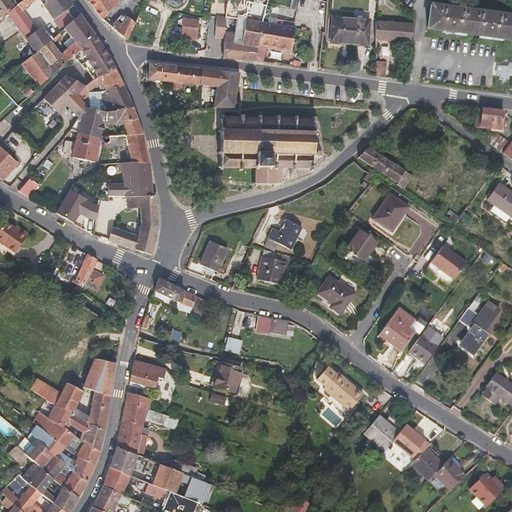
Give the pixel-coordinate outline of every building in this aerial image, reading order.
[(14,7),(9,0),(0,0),(0,18),(8,13),(14,7)] [(80,14),(69,0),(22,0),(14,7),(8,13),(36,53),(50,40),(39,24),(35,28),(22,11),(35,0),(38,0),(53,20),(63,28),(80,14)] [(89,0),(90,0),(88,1),(102,20),(116,0),(89,0)] [(129,0),(142,9),(145,0),(129,0)] [(511,15),(431,5),(428,28),(511,39),(511,15)] [(148,28),(153,15),(141,10),(135,23),(148,28)] [(73,56),(82,49),(81,47),(95,35),(80,14),(63,28),(74,42),(61,54),(53,44),(61,36),(58,33),(50,40),(36,53),(21,64),(28,73),(39,87),(73,56)] [(226,17),(217,16),(215,38),(224,39),(225,33),(226,17)] [(367,46),(369,20),(332,17),(330,43),(367,46)] [(196,38),(199,21),(183,18),(181,34),(173,31),(170,40),(180,43),(182,36),(196,38)] [(238,18),(236,33),(232,59),(239,60),(246,20),(242,19),(238,18)] [(127,41),(135,25),(124,20),(118,33),(127,41)] [(262,22),(246,20),(239,60),(256,61),(263,23),(262,23),(262,22)] [(411,43),(413,24),(377,21),(376,40),(411,43)] [(291,52),(295,28),(262,22),(262,23),(263,23),(256,61),(263,62),(266,48),(291,52)] [(232,59),(236,33),(225,33),(224,39),(223,53),(223,59),(232,59)] [(115,69),(95,35),(81,47),(82,49),(73,56),(84,70),(86,68),(93,80),(115,69)] [(377,62),(377,77),(387,78),(387,62),(377,62)] [(176,83),(177,66),(149,63),(148,80),(176,83)] [(28,73),(21,64),(10,72),(17,81),(28,73)] [(511,74),(511,64),(508,64),(508,66),(498,66),(498,76),(500,76),(500,79),(503,79),(503,81),(506,81),(507,79),(507,73),(511,74)] [(199,85),(201,69),(177,66),(176,83),(190,84),(199,85)] [(124,86),(115,69),(93,80),(86,86),(88,92),(98,85),(102,83),(105,90),(124,86)] [(237,89),(240,73),(201,69),(199,85),(216,87),(213,109),(234,109),(237,89)] [(85,86),(65,75),(58,81),(65,89),(78,93),(85,86)] [(116,126),(123,124),(126,135),(144,133),(143,133),(133,107),(114,112),(107,113),(106,113),(90,109),(89,98),(88,94),(88,92),(86,86),(85,86),(78,93),(65,89),(58,81),(43,99),(58,113),(66,105),(78,117),(80,120),(77,133),(78,133),(101,136),(103,125),(115,125),(116,126)] [(33,92),(28,86),(21,91),(27,97),(33,92)] [(133,107),(124,86),(105,90),(107,95),(99,97),(107,113),(114,112),(133,107)] [(501,130),(503,112),(477,108),(474,126),(501,130)] [(314,133),(314,123),(316,123),(316,120),(314,120),(314,117),(312,117),(311,120),(296,120),(296,117),(293,117),(293,120),(277,119),(278,116),(275,116),(275,119),(260,119),(260,116),(257,116),(257,119),(242,118),(242,115),(239,115),(239,118),(223,118),(223,116),(221,116),(221,118),(219,117),(218,119),(220,120),(220,130),(218,130),(218,132),(220,132),(220,152),(218,152),(217,154),(220,154),(219,166),(217,166),(217,168),(219,168),(219,170),(222,170),(222,168),(238,168),(238,171),(240,171),(240,168),(254,169),(254,181),(252,181),(252,183),(254,183),(254,185),(256,185),(256,183),(273,183),(273,185),(275,185),(275,183),(281,184),(281,167),(290,167),(289,175),(290,175),(290,176),(295,176),(295,175),(296,175),(296,167),(310,167),(310,170),(313,170),(313,167),(316,168),(316,165),(313,165),(313,157),(320,157),(320,156),(321,156),(321,152),(320,152),(320,151),(313,151),(313,140),(314,135),(317,135),(317,133),(314,133)] [(77,133),(80,120),(78,117),(70,130),(71,131),(77,133)] [(509,143),(496,133),(492,138),(477,128),(474,132),(502,153),(509,143)] [(96,157),(99,142),(104,143),(103,136),(101,136),(78,133),(77,133),(71,158),(97,163),(98,158),(96,157)] [(149,163),(144,133),(126,135),(103,136),(104,143),(127,141),(132,163),(149,163)] [(511,140),(509,143),(502,153),(511,160),(511,140)] [(411,175),(369,147),(358,157),(397,184),(397,185),(403,189),(411,175)] [(0,178),(3,180),(16,164),(0,148),(0,178)] [(153,196),(149,163),(132,163),(122,163),(123,185),(109,185),(109,196),(125,197),(126,197),(153,196)] [(30,198),(39,185),(29,179),(18,192),(30,198)] [(511,217),(511,193),(499,184),(487,200),(494,205),(510,216),(511,217)] [(87,200),(70,191),(57,214),(74,224),(79,214),(86,218),(97,221),(100,206),(91,203),(86,201),(87,200)] [(408,207),(389,194),(372,218),(391,231),(408,207)] [(151,255),(158,226),(157,196),(153,196),(126,197),(127,209),(140,208),(140,222),(137,236),(113,227),(108,240),(151,255)] [(510,216),(494,205),(490,211),(506,222),(510,216)] [(290,250),(302,228),(285,219),(279,232),(273,228),(263,246),(273,251),(277,243),(290,250)] [(27,235),(15,226),(13,228),(4,222),(0,227),(0,243),(14,253),(27,235)] [(363,261),(377,241),(360,229),(346,249),(363,261)] [(217,272),(227,248),(210,241),(200,265),(217,272)] [(467,263),(442,245),(425,269),(443,283),(448,277),(453,281),(467,263)] [(281,286),(288,255),(263,250),(256,280),(281,286)] [(86,285),(92,270),(97,260),(87,254),(74,283),(76,284),(77,284),(78,282),(82,283),(86,285)] [(103,275),(92,270),(86,285),(97,290),(103,275)] [(158,277),(153,291),(154,291),(181,303),(180,304),(192,307),(190,312),(200,315),(204,303),(195,299),(196,296),(184,290),(182,289),(158,277)] [(340,313),(353,293),(329,277),(318,293),(333,303),(330,307),(340,313)] [(154,291),(153,296),(163,301),(163,302),(179,309),(180,304),(181,303),(154,291)] [(468,307),(474,311),(480,304),(477,302),(481,297),(478,294),(468,307)] [(475,354),(488,334),(485,332),(501,310),(488,300),(477,314),(474,311),(468,307),(459,321),(470,328),(459,343),(475,354)] [(179,309),(190,312),(192,307),(180,304),(179,309)] [(409,329),(414,321),(398,308),(379,334),(400,352),(414,333),(409,329)] [(141,327),(148,329),(151,319),(145,316),(141,327)] [(268,335),(269,332),(280,334),(286,335),(287,325),(288,320),(282,319),(272,317),(271,322),(258,319),(255,332),(268,335)] [(287,325),(286,335),(293,336),(295,326),(287,325)] [(424,364),(437,346),(421,334),(408,352),(424,364)] [(243,341),(225,337),(223,352),(240,355),(243,341)] [(109,395),(116,364),(94,359),(84,384),(79,381),(77,388),(67,383),(61,393),(36,378),(30,389),(46,399),(55,404),(73,415),(76,408),(85,388),(94,391),(89,416),(87,424),(106,430),(111,396),(109,395)] [(165,373),(166,369),(134,360),(131,371),(134,371),(131,381),(155,387),(157,377),(163,378),(165,373)] [(217,372),(213,386),(234,392),(241,368),(221,363),(218,373),(217,372)] [(349,410),(363,394),(337,372),(336,373),(328,366),(316,379),(325,387),(324,388),(336,398),(335,399),(349,410)] [(166,369),(165,373),(174,384),(177,382),(166,369)] [(511,384),(496,373),(485,387),(486,388),(482,395),(494,404),(500,397),(511,406),(511,384)] [(149,407),(151,399),(126,392),(125,400),(149,407)] [(226,398),(211,394),(209,402),(224,406),(226,398)] [(141,431),(142,427),(145,419),(175,430),(178,420),(148,409),(149,407),(125,400),(121,424),(141,431)] [(25,402),(21,408),(34,417),(37,412),(37,411),(32,407),(29,404),(28,405),(25,402)] [(100,451),(106,430),(87,424),(73,415),(55,404),(47,417),(62,426),(67,430),(70,425),(82,433),(79,439),(100,451)] [(89,416),(76,408),(73,415),(87,424),(89,416)] [(100,451),(79,439),(75,435),(67,430),(62,426),(47,417),(39,411),(32,422),(42,430),(76,456),(94,466),(100,451)] [(378,415),(363,433),(373,441),(388,424),(378,415)] [(425,440),(405,423),(398,433),(392,441),(412,457),(425,440)] [(141,431),(121,424),(116,446),(137,455),(143,457),(147,436),(140,435),(141,431)] [(388,424),(373,441),(384,450),(392,441),(398,433),(388,424)] [(87,483),(94,466),(76,456),(42,430),(35,439),(46,448),(55,455),(66,466),(70,470),(87,483)] [(348,433),(318,467),(325,479),(357,440),(348,433)] [(46,448),(35,439),(31,443),(32,444),(42,453),(46,448)] [(28,457),(32,460),(34,458),(36,460),(42,453),(32,444),(24,453),(28,457)] [(70,511),(78,498),(60,483),(54,490),(48,486),(54,479),(54,478),(32,460),(28,457),(24,453),(16,445),(8,454),(21,465),(25,460),(31,466),(26,473),(20,466),(15,471),(18,473),(19,474),(25,479),(29,482),(31,485),(42,494),(53,503),(65,511),(70,511)] [(126,474),(129,475),(137,455),(116,446),(110,465),(126,474)] [(66,466),(55,455),(46,448),(42,453),(36,460),(34,458),(32,460),(54,478),(59,472),(66,466)] [(427,449),(411,465),(428,481),(433,476),(434,475),(444,465),(427,449)] [(444,465),(434,475),(449,490),(464,476),(449,459),(444,464),(444,465)] [(174,460),(171,468),(182,472),(193,477),(196,471),(197,468),(174,460)] [(161,464),(152,485),(158,487),(174,493),(179,479),(182,472),(171,468),(161,464)] [(121,493),(129,475),(126,474),(110,465),(103,485),(121,493)] [(87,483),(70,470),(64,476),(59,472),(54,478),(54,479),(60,483),(78,498),(87,483)] [(196,471),(193,477),(206,482),(207,482),(209,476),(196,471)] [(193,477),(182,472),(179,479),(189,483),(183,497),(195,502),(198,503),(206,482),(193,477)] [(504,486),(496,477),(493,479),(491,477),(487,472),(469,489),(484,505),(504,486)] [(19,474),(15,479),(24,488),(29,482),(25,479),(19,474)] [(179,479),(174,493),(183,497),(189,483),(179,479)] [(303,479),(297,489),(299,490),(303,492),(308,482),(303,479)] [(210,483),(207,482),(206,482),(198,503),(202,504),(210,483)] [(24,511),(34,502),(42,494),(31,485),(19,500),(15,505),(22,511),(24,511)] [(91,508),(101,511),(111,511),(117,503),(127,507),(131,497),(121,493),(103,485),(91,508)] [(19,500),(6,486),(1,492),(6,498),(15,506),(15,505),(19,500)] [(174,493),(158,487),(155,494),(171,501),(166,511),(165,511),(190,511),(195,502),(183,497),(174,493)] [(291,497),(282,511),(292,511),(303,492),(299,490),(295,498),(291,497)] [(15,506),(6,498),(3,501),(12,509),(15,506)] [(44,511),(34,502),(24,511),(44,511)] [(65,511),(53,503),(46,511),(65,511)] [(143,510),(148,511),(151,511),(153,507),(146,503),(143,510)]
